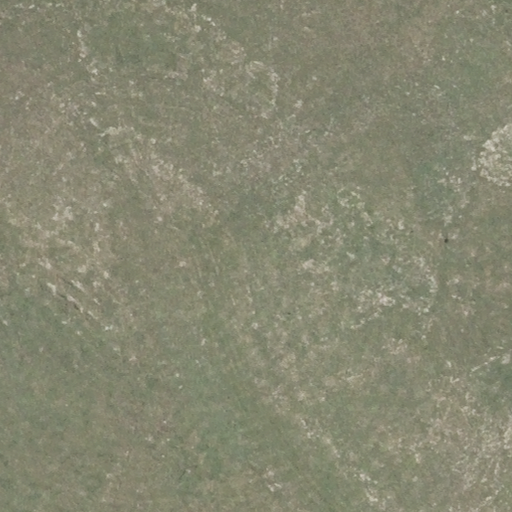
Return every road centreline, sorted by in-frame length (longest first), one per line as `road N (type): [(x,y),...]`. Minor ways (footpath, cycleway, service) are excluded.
road 1 (unknown): [(230,0),(458,405),(511,456)]
road 2 (unknown): [(0,187),(166,0)]
road 3 (unknown): [(103,511),(0,416)]
